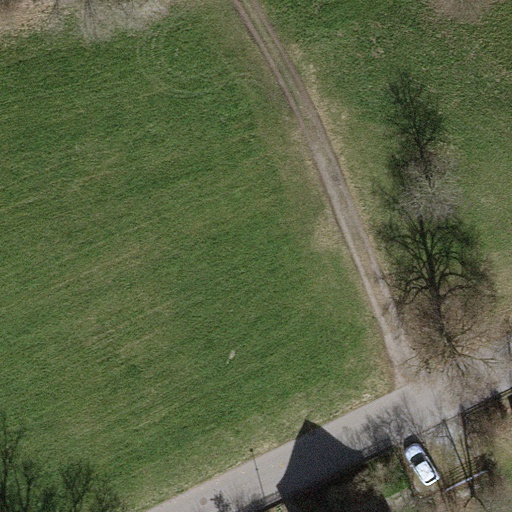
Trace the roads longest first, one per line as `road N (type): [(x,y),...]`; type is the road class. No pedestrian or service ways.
road 1 (track): [(418,410),(251,0)]
road 2 (residential): [(210,511),(511,362)]
